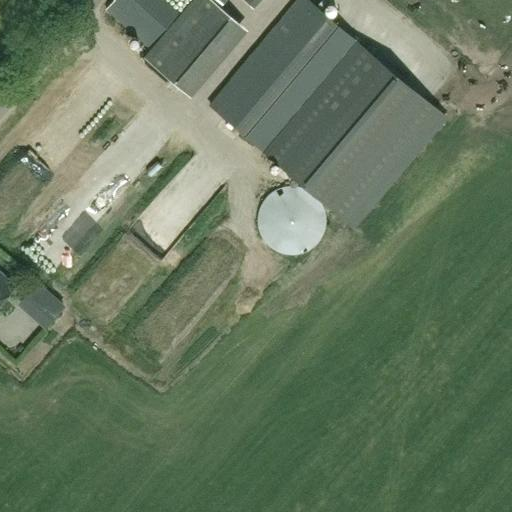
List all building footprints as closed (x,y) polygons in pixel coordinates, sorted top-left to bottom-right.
[(148,46),(178,13),(163,0),(114,0),(106,9),(148,46)] [(192,0),(144,57),(182,89),(238,22),(212,0),(192,0)] [(444,115),(367,50),(307,0),(298,0),(210,105),(352,224),(444,115)] [(0,301),(14,286),(0,273),(0,301)] [(63,305),(50,294),(36,310),(49,322),(63,305)]
